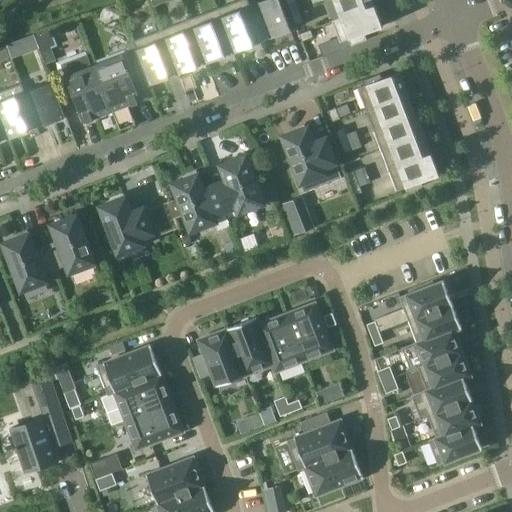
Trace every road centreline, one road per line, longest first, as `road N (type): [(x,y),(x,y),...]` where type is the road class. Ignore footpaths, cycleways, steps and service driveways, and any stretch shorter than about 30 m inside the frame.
road 1 (residential): [(232,511),(173,346),(175,326),(189,312),(310,267),(329,273),(356,342),(383,511)]
road 2 (residential): [(455,18),(0,189)]
road 3 (residential): [(455,18),(503,145),(511,195)]
